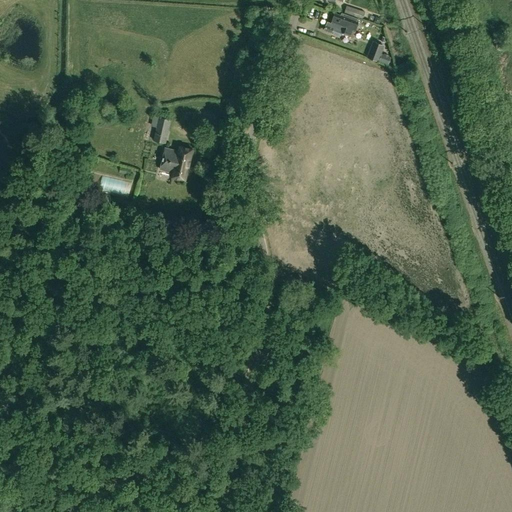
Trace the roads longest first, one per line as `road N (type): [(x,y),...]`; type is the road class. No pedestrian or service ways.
road 1 (tertiary): [(218,511),(265,297),(250,149),(302,0)]
road 2 (tertiary): [(511,200),(442,0)]
